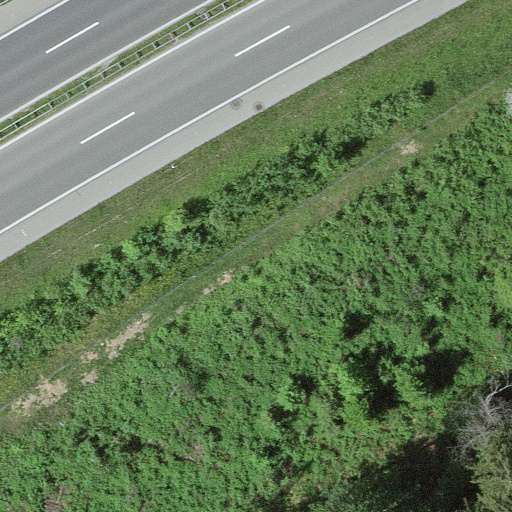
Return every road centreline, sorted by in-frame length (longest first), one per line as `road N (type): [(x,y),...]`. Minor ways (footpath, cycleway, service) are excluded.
road 1 (motorway): [(0,190),(338,0)]
road 2 (motorway): [(138,0),(0,79)]
